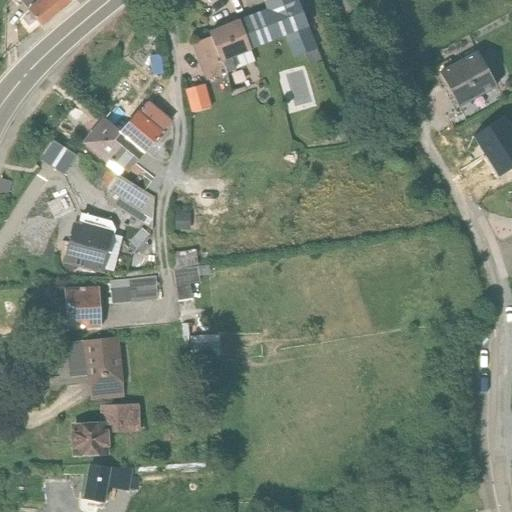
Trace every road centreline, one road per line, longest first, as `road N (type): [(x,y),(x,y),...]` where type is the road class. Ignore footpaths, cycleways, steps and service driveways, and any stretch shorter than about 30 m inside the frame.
road 1 (residential): [(511,511),(500,291),(466,211),(341,0)]
road 2 (secondary): [(0,109),(30,70),(108,0)]
